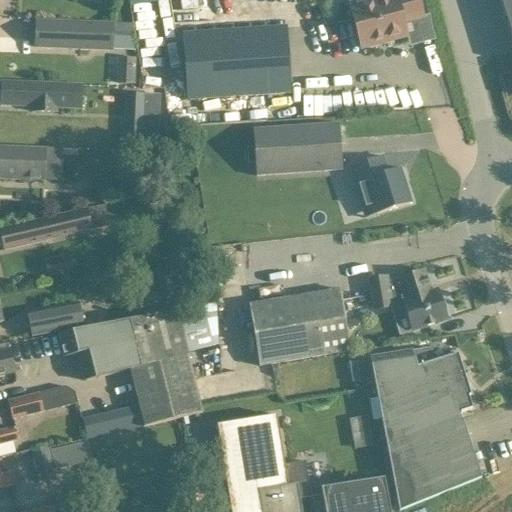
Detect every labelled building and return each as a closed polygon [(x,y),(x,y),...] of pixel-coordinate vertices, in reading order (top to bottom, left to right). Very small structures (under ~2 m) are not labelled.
[(422,18),(417,0),(376,0),(373,1),(372,0),(351,0),(348,1),(356,30),(361,49),(406,37),(403,23),(422,18)] [(511,0),(498,0),(511,42),(511,0)] [(112,25),(36,22),(35,48),(111,52),(111,49),(125,50),(126,25),(112,25)] [(285,28),(265,30),(183,35),(187,101),(290,95),(285,28)] [(132,84),(132,58),(114,57),(113,83),(132,84)] [(1,83),(1,106),(33,107),(32,113),(55,114),(55,108),(80,109),(81,87),(1,83)] [(127,95),(124,140),(143,141),(157,142),(159,97),(145,96),(127,95)] [(338,125),(318,127),(253,131),(256,177),(341,171),(338,125)] [(0,148),(0,180),(44,182),(44,181),(62,182),(62,167),(63,151),(45,150),(0,148)] [(178,168),(176,157),(165,158),(167,169),(178,168)] [(382,157),(349,168),(359,199),(365,219),(377,215),(413,204),(407,183),(403,184),(399,170),(387,174),(382,157)] [(0,230),(0,233),(4,251),(109,227),(104,206),(0,230)] [(58,275),(74,272),(70,255),(54,259),(58,275)] [(385,278),(369,281),(373,301),(374,310),(390,308),(403,304),(412,331),(427,327),(446,321),(444,314),(446,310),(444,301),(439,299),(437,292),(430,294),(423,272),(398,280),(399,281),(386,283),(385,278)] [(350,352),(340,290),(249,305),(259,367),(350,352)] [(84,328),(79,303),(26,313),(31,338),(84,328)] [(85,380),(129,369),(187,354),(176,312),(128,322),(59,335),(64,356),(77,353),(85,380)] [(0,375),(15,372),(9,350),(8,350),(7,344),(0,345),(0,375)] [(356,361),(348,362),(352,383),(360,381),(373,379),(377,398),(369,400),(373,421),(381,419),(398,511),(462,487),(481,480),(460,414),(472,410),(468,397),(470,397),(464,377),(463,373),(465,371),(459,361),(457,355),(455,356),(452,352),(443,359),(433,363),(429,349),(412,352),(412,351),(369,358),(356,361)] [(187,354),(129,369),(144,428),(202,414),(187,354)] [(74,393),(66,387),(7,402),(12,420),(77,403),(74,393)] [(275,417),(216,426),(230,511),(301,511),(299,500),(312,498),(311,496),(308,497),(307,493),(311,492),(310,491),(309,491),(304,462),(284,465),(276,416),(275,416),(275,417)] [(348,420),(353,443),(368,440),(364,417),(348,420)] [(0,446),(10,443),(19,442),(15,428),(0,432),(0,446)] [(30,451),(39,485),(53,481),(51,472),(55,471),(49,446),(30,451)] [(0,489),(15,486),(12,472),(0,474),(0,489)] [(161,480),(164,493),(188,487),(185,474),(161,480)] [(389,511),(384,479),(321,489),(325,511),(389,511)] [(175,511),(181,511),(190,509),(189,499),(178,501),(180,511),(175,511)] [(75,511),(73,501),(34,511),(33,511),(75,511)]
